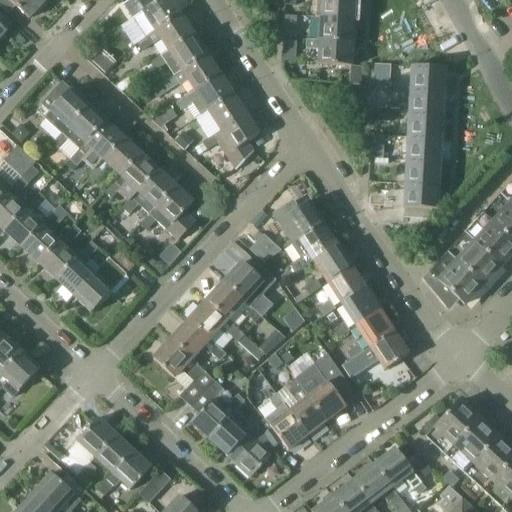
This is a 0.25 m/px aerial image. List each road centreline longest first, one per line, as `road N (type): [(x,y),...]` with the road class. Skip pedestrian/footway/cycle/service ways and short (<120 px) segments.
road 1 (residential): [(461,356),(304,147)]
road 2 (residential): [(259,511),(461,356)]
road 3 (residential): [(58,43),(242,210)]
road 4 (residential): [(90,375),(242,210)]
road 5 (residential): [(239,511),(90,375)]
road 6 (residential): [(304,147),(213,0)]
road 7 (residential): [(90,375),(0,290)]
